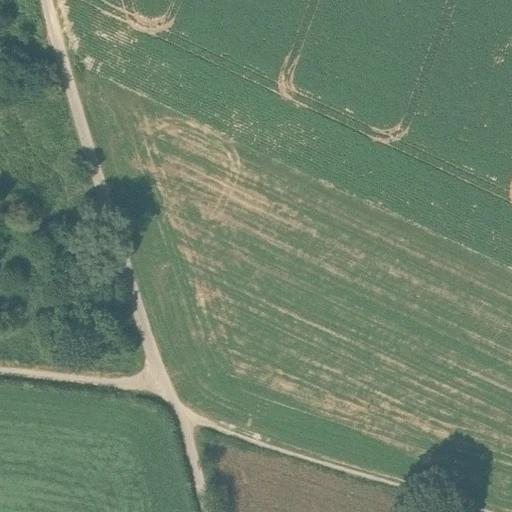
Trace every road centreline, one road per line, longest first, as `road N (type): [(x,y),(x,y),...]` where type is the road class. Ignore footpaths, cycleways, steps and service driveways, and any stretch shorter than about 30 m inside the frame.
road 1 (track): [(175,409),(481,511)]
road 2 (track): [(164,387),(0,373)]
